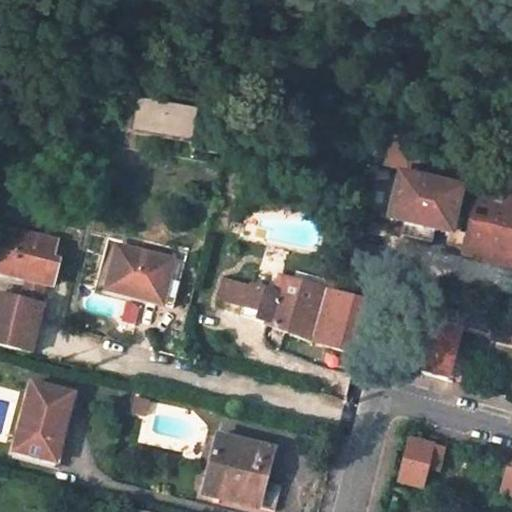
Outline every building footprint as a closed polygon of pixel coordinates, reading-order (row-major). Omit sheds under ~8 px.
[(136,94),(129,123),(189,138),(196,110),(136,94)] [(405,170),(414,162),(418,143),(391,137),(384,165),(405,170)] [(389,217),(446,231),(458,187),(400,174),(389,217)] [(511,195),(476,187),(465,235),(460,255),(460,257),(511,269),(511,195)] [(56,269),(48,267),(54,242),(3,228),(0,239),(0,272),(27,280),(44,285),(51,287),(56,269)] [(460,255),(465,235),(446,231),(441,251),(460,255)] [(62,244),(54,242),(48,267),(56,269),(62,244)] [(115,246),(105,282),(119,286),(117,293),(173,306),(184,263),(115,246)] [(325,288),(279,275),(274,292),(250,286),(243,314),(266,320),(266,322),(311,340),(353,351),(368,293),(328,280),(325,288)] [(242,314),(250,286),(222,279),(214,307),(242,314)] [(44,285),(27,280),(22,301),(39,304),(44,285)] [(105,282),(104,289),(117,293),(119,286),(105,282)] [(503,291),(497,308),(505,310),(510,293),(503,291)] [(22,301),(0,296),(0,347),(32,355),(42,305),(39,304),(22,301)] [(434,321),(423,317),(420,329),(430,332),(429,337),(421,335),(418,338),(416,345),(417,352),(424,355),(419,372),(445,379),(459,328),(457,327),(456,314),(442,310),(434,321)] [(492,317),(486,336),(500,340),(506,321),(492,317)] [(53,460),(70,393),(28,382),(11,449),(53,460)] [(148,400),(134,396),(130,412),(144,416),(148,400)] [(232,439),(219,496),(273,509),(279,484),(263,480),(271,448),(232,439)] [(443,448),(409,440),(398,483),(421,489),(426,468),(437,472),(443,448)] [(511,460),(508,459),(503,475),(511,477),(511,460)]
